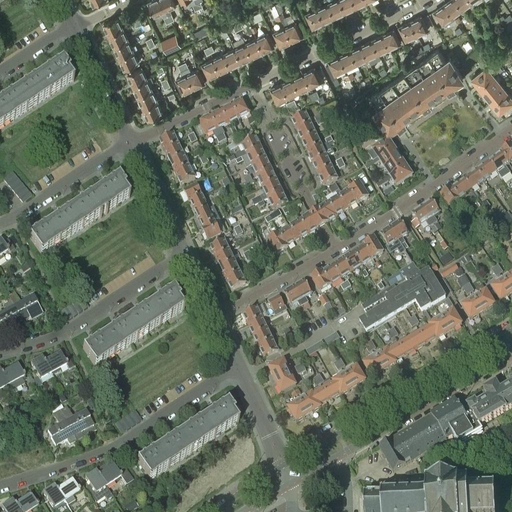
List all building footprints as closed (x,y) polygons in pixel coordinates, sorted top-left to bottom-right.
[(163,18),(164,18),(168,16),(159,0),(153,0),(148,2),(154,15),(161,12),(163,18)] [(173,0),(159,0),(168,16),(171,14),(172,14),(169,8),(176,5),(173,0)] [(302,35),(295,20),(289,23),(287,19),(286,19),(282,11),(283,10),(281,6),(289,3),(288,0),(284,0),(281,2),(274,5),(281,20),(285,27),(291,41),(302,35)] [(334,17),(345,12),(339,0),(335,0),(328,4),(334,17)] [(356,7),(352,0),(339,0),(345,12),(356,7)] [(455,0),(450,0),(444,4),(453,16),(462,9),(455,0)] [(470,0),(455,0),(462,9),(472,2),(470,0)] [(334,17),(328,4),(317,9),(324,22),(334,17)] [(453,16),(444,4),(434,11),(443,23),(453,16)] [(281,20),(274,5),(270,8),(275,18),(276,17),(278,21),(281,20)] [(313,28),(324,22),(317,9),(306,14),(313,28)] [(421,16),(410,22),(416,35),(427,30),(421,16)] [(103,24),(109,36),(123,29),(117,17),(103,24)] [(405,40),(416,35),(410,22),(399,27),(405,40)] [(203,35),(209,32),(206,26),(200,29),(203,35)] [(280,46),(291,41),(285,27),(274,32),(280,46)] [(114,47),(128,40),(123,29),(109,36),(114,47)] [(382,35),(389,48),(400,43),(393,29),(382,35)] [(267,32),(256,38),(263,52),(274,46),(267,32)] [(511,45),(511,32),(502,40),(509,49),(511,45)] [(371,40),(378,53),(389,48),(382,35),(371,40)] [(252,57),(245,43),(243,38),(232,43),(235,48),(241,62),(252,57)] [(263,52),(256,38),(245,43),(252,57),(263,52)] [(167,53),(181,47),(177,39),(172,42),(171,40),(163,43),(167,53)] [(119,58),(133,51),(138,49),(136,44),(131,47),(128,40),(114,47),(119,58)] [(371,40),(361,45),(367,59),(378,53),(371,40)] [(361,45),(350,50),(357,64),(367,59),(361,45)] [(230,67),(241,62),(235,48),(224,53),(230,67)] [(139,62),(136,56),(140,54),(138,49),(133,51),(119,58),(125,69),(139,62)] [(401,127),(408,123),(404,118),(422,105),(425,110),(432,105),(429,101),(446,88),(450,93),(456,88),(453,83),(458,80),(462,77),(449,58),(446,61),(438,49),(371,97),(379,109),(375,111),(388,129),(398,123),(401,127)] [(339,55),(346,69),(357,64),(350,50),(339,55)] [(220,72),(230,67),(224,53),(213,58),(220,72)] [(346,69),(339,55),(328,61),(330,64),(326,66),(332,80),(333,79),(336,77),(335,74),(346,69)] [(220,72),(213,58),(202,64),(209,78),(220,72)] [(74,82),(73,82),(68,73),(70,72),(62,61),(62,62),(57,65),(57,64),(53,67),(49,70),(49,69),(45,71),(46,72),(42,75),(55,94),(73,82),(74,82)] [(388,72),(389,74),(399,68),(396,62),(385,69),(388,72)] [(498,73),(496,70),(492,74),(486,66),(472,78),(479,87),(493,75),(495,76),(498,73)] [(127,74),(132,85),(147,79),(141,67),(127,74)] [(188,67),(184,69),(193,88),(204,83),(198,69),(191,72),(188,67)] [(303,73),(310,86),(321,81),(314,67),(303,73)] [(182,93),(193,88),(184,69),(180,71),(179,71),(180,72),(173,75),(182,93)] [(303,73),(293,78),(299,91),(310,86),(303,73)] [(23,87),(19,90),(32,109),(55,94),(42,75),(34,80),(34,79),(30,82),(26,85),(26,84),(22,87),(23,87)] [(500,83),(495,76),(493,75),(479,87),(486,95),(500,83)] [(152,90),(149,84),(154,81),(151,76),(147,79),(132,85),(138,96),(152,90)] [(282,83),(288,97),(299,91),(293,78),(282,83)] [(288,97),(282,83),(271,88),(277,102),(288,97)] [(492,104),(507,92),(506,90),(500,83),(486,95),(492,104)] [(510,87),(506,90),(507,92),(492,104),(499,112),(511,102),(511,97),(508,93),(511,90),(510,87)] [(32,109),(19,90),(11,95),(10,94),(7,97),(3,100),(3,99),(0,101),(0,111),(9,124),(32,109)] [(138,96),(143,107),(157,101),(152,90),(138,96)] [(163,112),(157,101),(143,107),(148,119),(163,112)] [(243,101),(232,107),(239,120),(250,115),(243,101)] [(228,126),(239,120),(232,107),(221,112),(228,126)] [(0,129),(9,124),(0,111),(0,129)] [(221,112),(211,117),(220,137),(224,136),(223,134),(223,133),(221,129),(228,126),(221,112)] [(291,120),(297,132),(311,125),(305,114),(291,120)] [(211,117),(200,122),(206,136),(213,133),(216,139),(220,137),(211,117)] [(297,132),(302,143),(316,136),(311,125),(297,132)] [(159,141),(165,153),(179,146),(173,135),(159,141)] [(224,136),(220,137),(216,139),(219,145),(226,141),(224,136)] [(302,143),(307,154),(321,147),(316,136),(302,143)] [(243,144),(246,150),(238,153),(239,155),(235,156),(237,160),(241,158),(247,156),(261,149),(255,138),(243,144)] [(371,163),(373,166),(379,162),(378,160),(394,150),(388,141),(372,151),(377,159),(371,163)] [(511,146),(511,145),(501,153),(501,154),(509,165),(511,162),(511,146)] [(170,164),(184,157),(179,146),(165,153),(170,164)] [(307,154),(308,156),(312,165),(327,158),(321,147),(307,154)] [(252,167),(266,160),(261,149),(247,156),(252,167)] [(400,159),(394,150),(378,160),(379,162),(384,169),(400,159)] [(501,154),(489,163),(496,173),(502,180),(510,175),(505,167),(509,165),(501,154)] [(170,164),(175,175),(189,168),(184,157),(170,164)] [(312,165),(318,176),(332,169),(327,158),(312,165)] [(406,168),(400,159),(384,169),(389,177),(390,178),(406,168)] [(271,171),(270,169),(266,160),(252,167),(257,178),(271,171)] [(476,172),(484,182),(490,178),(489,178),(496,173),(489,163),(476,172)] [(195,179),(192,175),(197,172),(194,166),(189,168),(175,175),(181,186),(195,179)] [(390,178),(389,177),(383,181),(385,184),(391,180),(396,188),(412,178),(406,168),(390,178)] [(318,176),(319,178),(323,187),(337,180),(332,169),(318,176)] [(276,182),(271,171),(257,178),(263,189),(276,182)] [(479,186),(484,182),(476,172),(464,180),(471,190),(478,186),(479,186)] [(7,186),(16,178),(12,173),(3,181),(7,186)] [(129,198),(124,190),(126,188),(118,177),(117,178),(118,178),(113,181),(112,181),(109,183),(109,184),(105,186),(101,188),(102,189),(98,191),(111,210),(128,199),(129,199),(129,198)] [(20,183),(16,178),(7,186),(11,190),(20,183)] [(464,180),(452,189),(459,200),(465,196),(464,195),(471,190),(464,180)] [(282,193),(276,182),(263,189),(266,195),(252,202),(254,206),(258,205),(258,204),(268,200),(282,193)] [(11,190),(15,195),(24,187),(20,183),(11,190)] [(359,184),(348,191),(357,204),(357,205),(368,198),(359,184)] [(189,203),(191,203),(202,197),(197,185),(183,191),(189,203)] [(28,192),(24,187),(15,195),(19,200),(28,192)] [(440,196),(441,196),(449,208),(459,200),(452,189),(451,188),(440,196)] [(79,204),(75,207),(88,226),(98,219),(99,220),(101,219),(100,218),(104,215),(105,216),(107,215),(106,214),(111,210),(98,191),(90,197),(89,196),(86,198),(86,199),(83,201),(82,201),(79,203),(79,204)] [(346,211),(357,204),(348,191),(338,197),(346,211)] [(31,197),(31,196),(28,192),(19,200),(22,204),(31,197)] [(258,204),(258,205),(260,208),(264,206),(270,204),(273,211),(287,204),(282,193),(268,200),(258,204)] [(197,216),(208,211),(204,203),(205,203),(202,197),(191,203),(197,216)] [(336,217),(346,211),(338,197),(328,203),(336,217)] [(303,214),(307,212),(302,202),(299,204),(303,214)] [(432,202),(422,208),(433,226),(438,223),(434,218),(439,214),(432,202)] [(337,218),(336,217),(328,203),(317,210),(310,214),(299,221),(308,235),(308,236),(326,225),(337,218)] [(490,210),(486,203),(482,205),(487,212),(490,210)] [(56,219),(52,222),(65,241),(88,226),(75,207),(67,212),(67,211),(63,214),(60,217),(59,216),(55,219),(56,219)] [(422,208),(412,215),(420,227),(426,223),(429,229),(433,226),(422,208)] [(213,209),(208,211),(197,216),(203,230),(215,224),(219,222),(213,209)] [(497,219),(492,212),(489,215),(493,221),(497,219)] [(511,221),(509,218),(506,213),(497,219),(505,229),(511,223),(511,221)] [(308,235),(299,221),(289,228),(297,241),(308,235)] [(41,255),(42,256),(65,241),(52,222),(44,227),(40,229),(40,230),(37,232),(36,231),(32,234),(33,235),(29,237),(28,237),(40,255),(41,255)] [(400,223),(390,229),(401,246),(405,244),(402,239),(408,235),(400,223)] [(207,242),(221,236),(215,224),(203,230),(202,231),(207,242)] [(287,248),(297,241),(289,228),(279,234),(287,248)] [(401,246),(390,229),(380,236),(387,247),(386,248),(390,254),(396,249),(400,255),(405,252),(401,246)] [(443,240),(437,232),(434,234),(440,242),(443,240)] [(287,248),(279,234),(268,241),(276,255),(287,248)] [(383,253),(374,239),(363,246),(364,247),(372,260),(383,253)] [(0,241),(0,261),(4,259),(1,256),(8,251),(10,253),(14,250),(7,240),(2,243),(1,241),(0,241)] [(211,248),(216,259),(230,253),(225,242),(211,248)] [(364,247),(353,254),(361,267),(372,260),(364,247)] [(221,270),(235,264),(230,253),(216,259),(221,270)] [(353,254),(343,260),(351,273),(361,267),(353,254)] [(452,261),(449,257),(440,262),(443,267),(452,261)] [(333,267),(341,280),(351,273),(343,260),(333,267)] [(221,270),(226,281),(240,274),(235,264),(221,270)] [(413,265),(400,273),(404,280),(406,280),(418,272),(413,265)] [(388,305),(360,322),(366,333),(401,313),(416,304),(421,313),(425,311),(445,299),(442,293),(443,292),(440,288),(439,289),(431,275),(437,271),(434,266),(420,275),(418,272),(406,280),(409,286),(398,292),(394,286),(380,295),(383,300),(383,301),(385,300),(388,305)] [(333,267),(322,273),(331,286),(341,280),(333,267)] [(462,277),(463,274),(462,271),(460,269),(458,270),(456,272),(455,275),(457,278),(460,278),(462,277)] [(320,293),(331,286),(322,273),(321,272),(311,279),(320,293)] [(240,274),(226,281),(232,292),(246,285),(240,274)] [(511,275),(509,277),(507,275),(501,279),(511,294),(511,275)] [(501,303),(511,295),(511,294),(501,279),(496,282),(498,285),(492,289),(501,303)] [(388,287),(385,281),(377,286),(381,292),(388,287)] [(304,283),(294,288),(304,306),(308,304),(305,299),(311,295),(304,283)] [(300,309),(301,308),(304,306),(294,288),(284,294),(291,307),(297,303),(300,309)] [(184,311),(178,302),(180,301),(173,290),(172,290),(172,291),(167,294),(167,293),(163,296),(160,299),(160,298),(156,301),(152,304),(165,323),(183,311),(183,312),(184,311)] [(8,296),(14,308),(22,322),(41,312),(33,297),(21,304),(14,292),(8,296)] [(486,293),(474,300),(482,314),(494,307),(486,293)] [(364,311),(383,300),(380,295),(361,306),(364,311)] [(324,296),(319,299),(323,308),(329,304),(324,296)] [(273,313),(274,313),(279,310),(284,307),(279,297),(268,303),(273,313)] [(84,312),(88,309),(82,298),(77,301),(84,312)] [(470,321),(482,314),(474,300),(462,307),(470,321)] [(79,315),(84,312),(77,301),(72,305),(79,315)] [(133,317),(129,319),(142,338),(165,323),(152,304),(144,309),(144,308),(140,311),(140,312),(137,314),(136,313),(133,316),(133,317)] [(72,305),(67,308),(73,318),(79,315),(72,305)] [(0,328),(2,333),(22,322),(14,308),(0,315),(0,328)] [(68,322),(73,318),(67,308),(61,312),(68,322)] [(243,315),(248,327),(262,320),(257,309),(243,315)] [(439,317),(449,334),(461,327),(453,313),(447,316),(445,313),(439,317)] [(437,341),(449,334),(439,317),(434,320),(435,323),(429,327),(436,340),(437,341)] [(110,332),(106,334),(119,353),(142,338),(129,319),(121,324),(117,326),(117,327),(114,329),(110,331),(110,332)] [(253,338),(268,331),(262,320),(248,327),(253,338)] [(386,325),(377,330),(379,334),(386,330),(387,332),(390,330),(386,325)] [(426,346),(436,340),(429,327),(418,333),(426,346)] [(253,338),(259,349),(273,342),(268,331),(253,338)] [(416,352),(426,346),(418,333),(408,339),(416,352)] [(119,353),(106,334),(98,340),(98,339),(94,341),(94,342),(91,344),(87,346),(87,347),(84,349),(83,349),(94,368),(95,367),(96,368),(119,353)] [(408,339),(398,345),(406,358),(416,352),(408,339)] [(264,360),(278,353),(273,342),(259,349),(264,360)] [(395,364),(406,358),(398,345),(388,351),(395,364)] [(396,365),(395,364),(388,351),(381,355),(380,352),(374,355),(384,372),(396,365)] [(66,354),(61,357),(60,355),(45,363),(45,364),(51,374),(66,366),(69,371),(74,369),(66,354)] [(372,379),(384,372),(374,355),(368,359),(370,361),(363,365),(372,379)] [(39,381),(51,374),(45,364),(45,363),(42,358),(30,365),(37,378),(33,381),(37,388),(40,386),(38,384),(40,383),(39,381)] [(275,382),(293,374),(290,367),(287,369),(284,362),(269,370),(275,382)] [(18,366),(2,375),(8,386),(11,391),(24,384),(24,383),(26,381),(24,377),(23,375),(23,376),(18,366)] [(343,373),(353,390),(365,383),(357,369),(351,372),(349,370),(343,373)] [(0,401),(5,399),(0,390),(8,386),(2,375),(0,370),(0,401)] [(353,390),(343,373),(337,377),(339,379),(333,383),(340,396),(341,397),(353,390)] [(293,374),(275,382),(281,395),(296,388),(293,381),(295,380),(293,374)] [(465,409),(477,429),(511,408),(511,382),(511,383),(511,385),(500,393),(495,385),(484,392),(488,399),(476,406),(474,404),(465,409)] [(330,402),(340,396),(333,383),(322,389),(330,402)] [(330,402),(322,389),(312,395),(320,408),(330,402)] [(298,399),(308,417),(321,409),(320,408),(312,395),(306,399),(304,396),(298,399)] [(308,417),(298,399),(293,403),(294,405),(288,409),(288,410),(287,411),(290,417),(292,416),(296,424),(308,417)] [(211,414),(206,417),(219,436),(237,424),(238,424),(232,415),(234,414),(227,403),(226,403),(227,404),(222,407),(221,406),(217,408),(218,409),(214,411),(210,413),(211,414)] [(465,409),(461,411),(456,403),(432,416),(433,418),(379,450),(393,473),(458,436),(466,450),(479,442),(476,438),(480,435),(477,429),(465,409)] [(67,422),(76,441),(96,430),(86,412),(72,420),(65,408),(60,411),(67,422)] [(53,415),(59,427),(47,433),(55,448),(67,441),(69,445),(76,441),(67,422),(60,411),(53,415)] [(136,425),(141,422),(135,412),(130,415),(136,425)] [(125,418),(131,428),(136,425),(130,415),(125,418)] [(219,436),(206,417),(199,422),(198,421),(194,424),(195,424),(191,427),(191,426),(187,428),(188,429),(183,432),(196,451),(219,436)] [(131,428),(125,418),(120,421),(126,432),(131,428)] [(114,425),(121,435),(126,432),(120,421),(114,425)] [(165,444),(160,447),(173,466),(196,451),(183,432),(176,437),(175,436),(171,439),(172,439),(168,442),(168,441),(164,444),(165,444)] [(150,481),(173,466),(160,447),(153,452),(152,451),(148,454),(149,454),(145,457),(145,456),(141,459),(142,459),(138,462),(138,461),(137,462),(149,480),(150,481)] [(110,463),(96,472),(99,477),(106,487),(120,478),(126,487),(133,483),(127,473),(121,477),(120,476),(114,467),(113,467),(110,463)] [(108,491),(106,487),(99,477),(96,472),(84,479),(93,492),(88,496),(92,502),(97,498),(95,494),(101,491),(103,494),(108,491)] [(364,495),(364,511),(495,511),(495,491),(494,491),(494,493),(491,493),(491,491),(489,491),(489,493),(484,493),(484,491),(483,492),(483,494),(477,494),(477,492),(476,492),(476,494),(468,494),(468,484),(466,484),(466,485),(459,486),(458,477),(456,477),(457,479),(427,480),(427,478),(425,478),(426,487),(382,488),(382,497),(366,497),(365,495),(364,495)] [(58,491),(64,502),(67,507),(75,502),(72,497),(79,492),(78,491),(72,482),(58,491)] [(64,502),(58,491),(54,486),(43,494),(53,509),(64,502)] [(16,506),(19,511),(29,511),(38,507),(37,505),(36,505),(30,496),(16,506)] [(3,511),(19,511),(16,506),(15,506),(12,501),(1,508),(3,511)] [(133,502),(123,508),(125,511),(129,511),(137,508),(133,502)]
